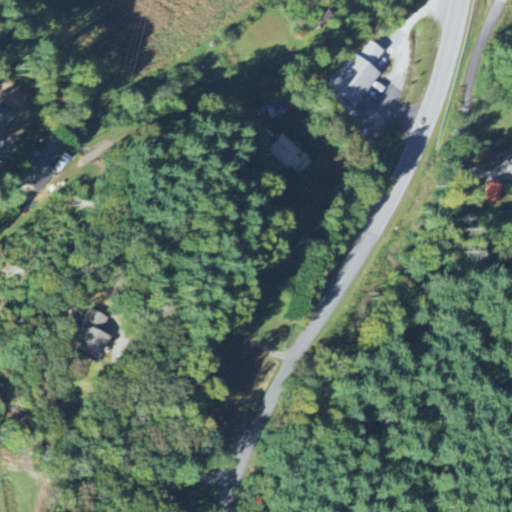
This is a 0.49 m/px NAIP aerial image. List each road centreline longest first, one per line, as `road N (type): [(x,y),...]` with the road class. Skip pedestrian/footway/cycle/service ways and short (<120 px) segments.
road 1 (primary): [(226,511),(301,360),(407,177),(443,75),(458,0)]
road 2 (residential): [(499,0),(479,51),(460,190),(477,252),(511,281)]
road 3 (residential): [(243,471),(135,482),(92,473),(32,433),(0,374)]
